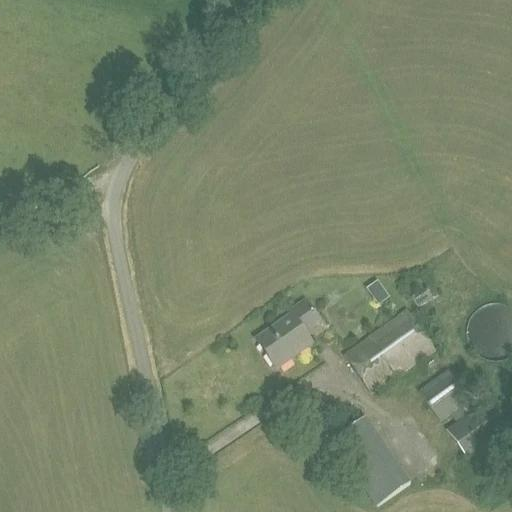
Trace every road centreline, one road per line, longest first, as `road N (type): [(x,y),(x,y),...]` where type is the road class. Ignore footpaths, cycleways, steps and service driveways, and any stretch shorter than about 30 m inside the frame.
road 1 (unclassified): [(174,511),(110,179),(121,153),(239,0)]
road 2 (unknown): [(0,228),(39,202),(110,179)]
